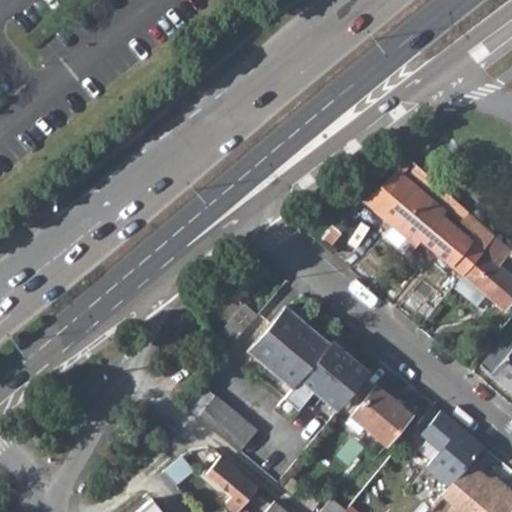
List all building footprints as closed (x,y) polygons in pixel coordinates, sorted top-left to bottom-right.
[(362,199),(372,208),(402,173),(396,169),(362,199)] [(420,238),(462,273),(482,249),(494,236),(494,235),(468,211),(460,221),(475,234),(470,240),(440,214),(444,210),(402,173),(372,208),(391,224),(407,237),(415,244),(420,238)] [(406,255),(415,244),(407,237),(391,224),(382,235),(406,255)] [(482,249),(498,262),(509,249),(494,236),(482,249)] [(482,249),(462,273),(486,294),(504,308),(511,298),(511,274),(498,262),(482,249)] [(452,285),(475,305),(486,294),(462,273),(452,285)] [(256,313),(243,302),(212,338),(222,352),(256,313)] [(327,343),(283,306),(246,349),(291,386),(282,397),(295,409),(312,390),(336,410),(368,371),(330,339),(327,343)] [(511,339),(505,333),(479,364),(511,391),(511,339)] [(184,403),(239,450),(256,430),(200,383),(192,393),(184,403)] [(409,414),(375,384),(344,422),(357,433),(363,425),(384,444),(409,414)] [(481,445),(439,410),(420,433),(426,438),(417,449),(430,460),(427,463),(450,482),(457,474),(468,461),(481,445)] [(191,468),(180,455),(163,469),(174,483),(191,468)] [(219,455),(204,473),(230,494),(225,500),(236,511),(257,486),(219,455)] [(487,477),(468,461),(457,474),(450,482),(439,495),(451,505),(456,509),(453,511),(507,511),(511,508),(511,506),(511,491),(495,476),(487,477)] [(295,497),(311,511),(317,504),(301,491),(295,497)] [(342,511),(345,509),(331,497),(318,511),(342,511)] [(163,511),(152,498),(134,511),(163,511)] [(264,511),(287,511),(274,500),(264,511)]
